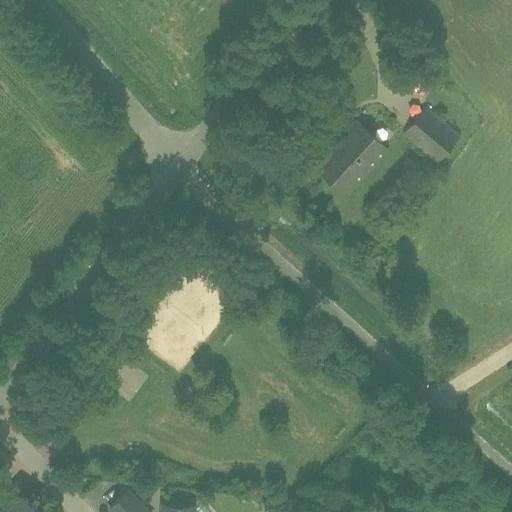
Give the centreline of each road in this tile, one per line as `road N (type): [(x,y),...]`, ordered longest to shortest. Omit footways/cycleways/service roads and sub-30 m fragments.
road 1 (track): [(179,158),(511,465)]
road 2 (residential): [(179,158),(0,406)]
road 3 (unclassified): [(39,0),(179,158)]
road 4 (residential): [(314,0),(179,158)]
road 5 (residential): [(0,417),(84,511)]
